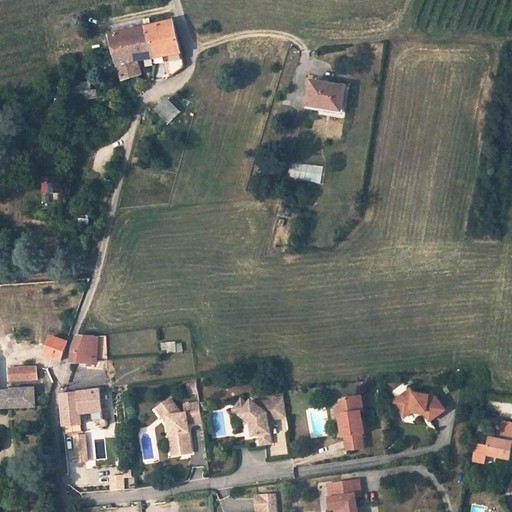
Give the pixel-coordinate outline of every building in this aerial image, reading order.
[(145,28),(110,36),(114,51),(123,81),(138,76),(134,62),(139,61),(156,58),(167,56),(171,76),(184,67),(173,21),(148,27),(145,28)] [(142,75),(139,61),(134,62),(138,76),(142,75)] [(345,87),(312,81),(308,105),(341,111),(345,87)] [(96,98),(95,90),(91,91),(89,82),(67,85),(69,103),(96,98)] [(167,99),(156,110),(168,123),(179,112),(167,99)] [(267,162),(261,160),(258,171),(264,173),(267,162)] [(280,180),(283,167),(267,162),(264,173),(263,175),(280,180)] [(42,194),(63,193),(62,175),(41,176),(42,194)] [(72,362),(94,363),(94,358),(108,359),(107,336),(98,337),(78,336),(72,350),(72,362)] [(68,342),(51,337),(45,355),(61,360),(68,342)] [(177,352),(175,342),(167,343),(168,349),(169,353),(177,352)] [(37,367),(10,368),(11,380),(38,378),(37,370),(37,367)] [(198,395),(197,385),(188,386),(189,396),(198,395)] [(0,387),(0,449),(1,447),(0,438),(0,407),(36,406),(35,388),(12,389),(12,390),(3,391),(3,387),(0,387)] [(63,426),(81,424),(80,413),(80,406),(94,403),(95,412),(102,411),(100,388),(87,390),(87,391),(61,395),(60,395),(63,426)] [(394,402),(404,415),(413,409),(427,411),(427,414),(432,421),(447,410),(436,393),(430,396),(414,394),(411,390),(394,402)] [(344,399),(336,409),(343,415),(344,420),(341,420),(344,437),(346,436),(348,451),(365,448),(363,434),(365,434),(362,413),(364,412),(362,396),(344,399)] [(238,397),(230,408),(247,421),(251,415),(244,410),(248,405),(238,397)] [(180,414),(170,399),(157,409),(162,416),(166,413),(167,416),(168,424),(169,434),(174,434),(176,455),(190,453),(188,431),(185,432),(185,426),(187,425),(187,423),(201,421),(200,411),(199,403),(184,405),(185,413),(180,414)] [(248,405),(244,410),(251,415),(247,421),(251,424),(253,437),(260,435),(262,445),(272,443),(268,420),(287,417),(284,399),(254,404),(251,401),(248,405)] [(80,413),(95,412),(94,403),(80,406),(80,413)] [(404,415),(405,418),(413,412),(427,414),(427,411),(413,409),(404,415)] [(95,412),(97,428),(103,427),(105,426),(105,425),(106,424),(106,422),(105,420),(103,419),(102,411),(95,412)] [(487,456),(511,460),(511,453),(511,433),(499,431),(498,439),(490,438),(488,447),(479,445),(476,462),(485,464),(487,456)] [(360,481),(329,485),(331,498),(330,499),(332,510),(337,509),(336,511),(358,511),(356,497),(363,496),(360,481)] [(278,511),(278,495),(257,496),(258,511),(263,511),(262,511),(278,511)]
